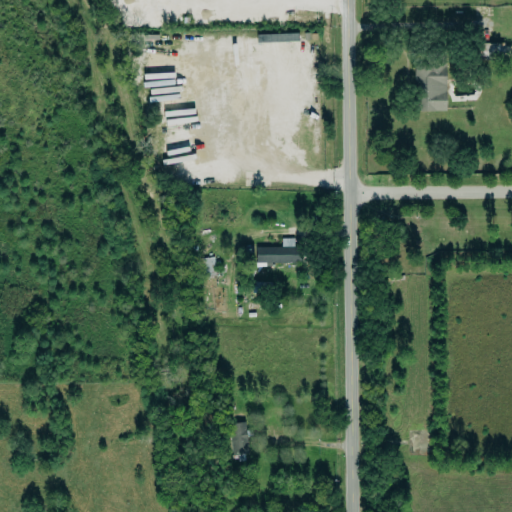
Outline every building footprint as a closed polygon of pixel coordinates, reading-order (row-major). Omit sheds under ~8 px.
[(476,59),(505,57),(504,42),(476,44),(476,59)] [(446,111),(445,63),(414,63),(415,112),(446,111)] [(255,247),(256,263),(302,262),(301,246),(294,246),(294,238),(281,239),(281,246),(255,247)] [(215,276),(214,258),(199,258),(200,277),(215,276)] [(231,455),(247,454),(246,422),(229,423),(231,455)]
